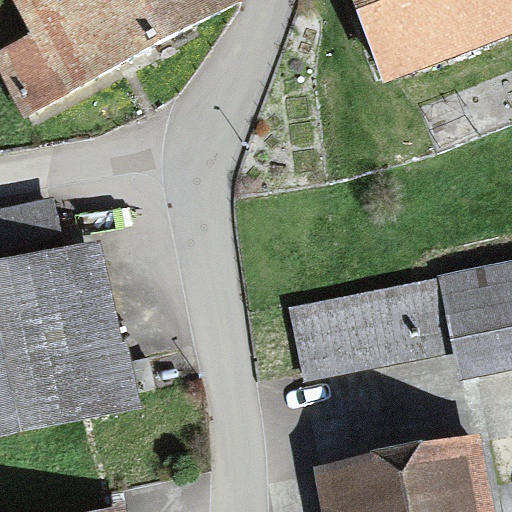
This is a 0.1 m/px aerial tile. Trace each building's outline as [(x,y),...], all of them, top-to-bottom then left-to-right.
[(238,0),(19,0),(38,34),(0,54),(0,59),(29,113),(125,61),(238,0)] [(511,0),(354,0),(387,78),(511,26),(511,0)] [(0,438),(127,411),(92,251),(60,258),(47,199),(0,209),(0,438)] [(511,263),(287,309),(302,381),(454,351),(460,379),(511,368),(511,263)] [(487,511),(473,434),(312,464),(321,511),(487,511)]
